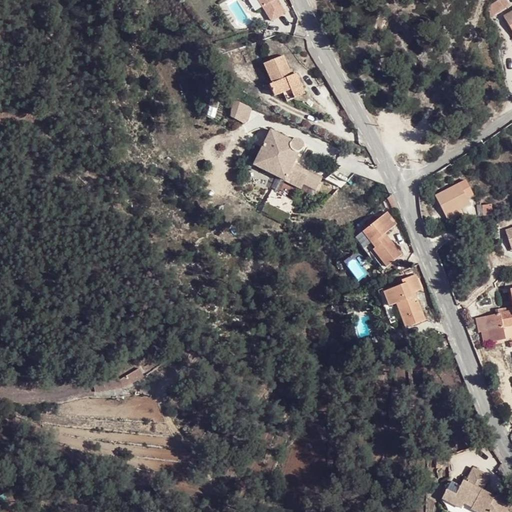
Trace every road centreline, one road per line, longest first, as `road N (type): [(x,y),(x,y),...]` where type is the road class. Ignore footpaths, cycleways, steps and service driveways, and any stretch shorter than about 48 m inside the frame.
road 1 (residential): [(511,455),(400,187)]
road 2 (residential): [(400,187),(299,0)]
road 3 (track): [(410,144),(464,48),(480,0)]
road 4 (residential): [(400,187),(511,117)]
